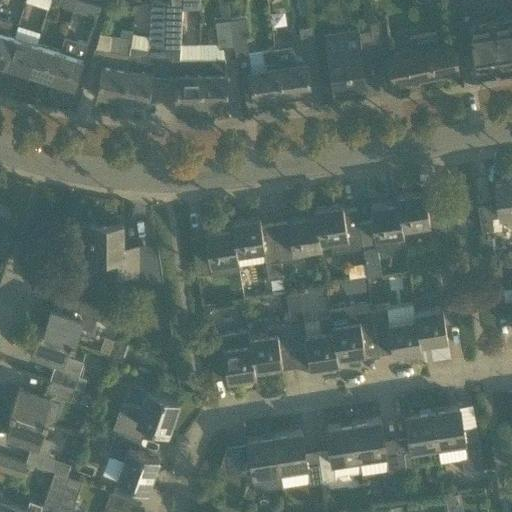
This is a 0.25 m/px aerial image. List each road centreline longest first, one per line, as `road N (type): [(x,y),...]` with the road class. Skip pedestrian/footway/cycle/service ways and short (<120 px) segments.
road 1 (residential): [(511,135),(280,177),(101,178),(0,150)]
road 2 (residential): [(169,511),(210,419),(511,367)]
